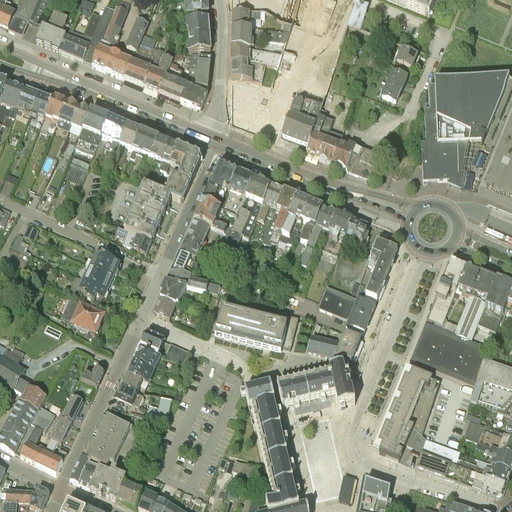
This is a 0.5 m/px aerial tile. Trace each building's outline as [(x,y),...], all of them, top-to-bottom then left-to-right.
[(21,0),(14,17),(15,18),(8,33),(15,36),(22,20),(29,23),(39,0),(21,0)] [(41,31),(41,32),(42,32),(43,29),(42,29),(55,0),(39,0),(29,23),(30,23),(28,26),(29,26),(32,27),(33,25),(39,27),(38,30),(41,31)] [(206,0),(187,2),(187,8),(185,8),(186,17),(208,16),(206,0)] [(385,0),(429,18),(432,10),(434,11),(438,0),(385,0)] [(8,33),(15,18),(14,17),(7,14),(11,6),(2,2),(0,7),(0,29),(6,33),(8,34),(8,33)] [(104,74),(112,77),(121,56),(122,57),(124,52),(116,49),(120,40),(116,38),(126,15),(129,15),(131,8),(119,4),(115,14),(100,50),(100,51),(99,53),(93,69),(103,74),(105,74),(104,74)] [(356,4),(355,4),(351,16),(347,29),(360,33),(368,8),(356,4)] [(84,65),(93,69),(99,53),(100,51),(100,50),(115,14),(106,10),(104,17),(96,35),(93,42),(90,49),(84,65)] [(84,38),(93,42),(96,35),(104,17),(97,14),(96,18),(93,17),(84,38)] [(232,14),(232,32),(258,34),(258,33),(252,33),(252,32),(248,32),(249,23),(261,23),(261,16),(232,14)] [(35,45),(47,50),(61,19),(54,16),(48,31),(43,29),(42,32),(41,32),(35,45)] [(47,50),(60,56),(66,39),(61,37),(68,21),(61,19),(47,50)] [(136,55),(148,27),(137,23),(125,50),(136,55)] [(189,34),(190,40),(209,39),(208,23),(186,26),(187,34),(189,34)] [(284,26),(281,35),(290,37),(293,29),(284,26)] [(69,40),(80,45),(83,37),(72,32),(69,40)] [(232,49),(251,53),(251,43),(258,43),(258,34),(232,32),(232,49)] [(133,65),(150,72),(158,53),(151,50),(155,42),(144,38),(133,65)] [(66,39),(60,56),(84,65),(90,49),(78,44),(66,39)] [(211,54),(209,39),(190,40),(190,47),(188,47),(188,56),(200,55),(211,54)] [(232,49),(231,64),(232,64),(249,65),(266,69),(266,68),(277,71),(279,71),(283,61),(251,53),(232,49)] [(396,64),(411,71),(416,58),(402,52),(396,64)] [(151,93),(158,76),(165,60),(166,57),(158,54),(151,72),(143,90),(151,93)] [(312,67),(313,63),(289,54),(288,59),(312,67)] [(112,77),(125,82),(132,64),(123,60),(124,58),(122,57),(121,56),(112,77)] [(191,58),(189,74),(209,76),(211,61),(200,60),(201,58),(191,58)] [(165,60),(158,76),(166,79),(171,68),(173,63),(165,60)] [(136,87),(143,90),(151,72),(150,72),(133,65),(132,64),(125,82),(132,85),(132,86),(136,87)] [(249,65),(232,64),(231,79),(262,87),(266,69),(249,65)] [(171,68),(166,79),(159,96),(172,102),(181,79),(182,76),(177,75),(178,72),(171,68)] [(197,89),(207,91),(209,76),(189,74),(188,87),(197,89)] [(392,74),(387,87),(401,93),(407,80),(392,74)] [(151,93),(159,96),(166,79),(158,76),(151,93)] [(482,82),(480,82),(434,84),(435,92),(428,92),(429,114),(424,114),(426,146),(421,146),(422,184),(447,183),(447,186),(461,191),(464,175),(469,163),(466,162),(469,145),(481,144),(481,148),(509,81),(490,82),(491,80),(484,77),(482,82)] [(188,81),(181,79),(172,102),(181,105),(187,89),(185,89),(188,81)] [(11,130),(18,112),(26,93),(7,86),(0,103),(0,114),(9,118),(5,127),(11,130)] [(401,93),(387,87),(381,100),(396,106),(401,93)] [(196,93),(187,89),(181,105),(197,112),(197,113),(198,113),(201,112),(202,111),(201,110),(207,97),(207,91),(197,89),(196,93)] [(23,115),(30,118),(39,98),(26,93),(18,112),(24,114),(23,115)] [(283,141),(308,151),(318,119),(319,119),(324,104),(302,97),(299,105),(294,107),(286,128),(285,133),(283,141)] [(44,121),(45,118),(51,103),(39,98),(30,118),(37,121),(37,119),(44,121)] [(51,103),(45,118),(52,122),(53,120),(59,123),(66,104),(53,99),(51,103)] [(71,127),(79,109),(66,104),(59,123),(59,122),(71,127)] [(79,109),(71,127),(83,132),(91,114),(79,109)] [(79,143),(88,146),(97,150),(101,139),(102,140),(109,122),(91,114),(83,132),(79,143)] [(306,158),(319,163),(329,134),(323,132),(327,122),(319,119),(318,119),(308,151),(306,157),(306,158)] [(101,159),(113,164),(128,129),(109,122),(102,140),(108,142),(104,151),(105,151),(101,159)] [(126,151),(133,154),(141,135),(128,129),(113,164),(112,166),(121,170),(126,160),(123,159),(126,152),(126,151)] [(342,140),(329,134),(319,163),(333,168),(341,142),(341,143),(342,140)] [(159,142),(141,135),(133,154),(130,161),(135,163),(138,156),(145,159),(142,166),(148,169),(151,161),(151,162),(159,142)] [(160,175),(167,178),(167,177),(178,150),(159,142),(151,162),(155,163),(154,166),(162,169),(160,175)] [(333,168),(347,174),(352,163),(358,166),(363,153),(349,149),(348,145),(341,143),(341,142),(333,168)] [(167,177),(177,181),(190,187),(200,165),(201,164),(199,159),(198,159),(188,155),(178,150),(167,177)] [(366,182),(369,181),(378,158),(363,152),(363,153),(358,166),(352,163),(347,174),(366,182)] [(213,210),(221,213),(237,175),(222,169),(217,171),(202,205),(213,210)] [(237,175),(221,213),(230,217),(246,179),(237,175)] [(4,182),(15,187),(18,181),(7,176),(4,182)] [(167,177),(167,178),(171,180),(166,192),(164,191),(162,196),(143,188),(139,197),(170,210),(178,214),(182,205),(181,205),(183,204),(191,187),(190,187),(177,181),(167,177)] [(254,182),(246,179),(230,217),(237,221),(238,219),(239,219),(254,182)] [(232,233),(241,237),(263,186),(254,182),(239,219),(238,219),(237,221),(235,226),(232,232),(232,233)] [(271,189),(263,186),(241,237),(242,238),(249,241),(257,222),(271,189)] [(266,219),(273,222),(284,195),(271,189),(257,222),(264,225),(266,219)] [(277,248),(279,243),(297,200),(284,195),(273,222),(262,246),(270,249),(271,245),(277,248)] [(170,210),(139,197),(130,218),(158,230),(165,214),(167,215),(170,210)] [(288,246),(293,248),(310,205),(297,200),(279,243),(288,247),(288,246)] [(211,231),(224,236),(226,231),(224,230),(224,229),(219,227),(216,226),(221,213),(213,210),(202,205),(194,224),(211,231)] [(310,205),(293,248),(294,248),(304,224),(309,226),(302,243),(309,246),(323,211),(310,205)] [(323,211),(309,246),(301,267),(306,269),(319,238),(326,241),(327,242),(337,217),(328,213),(323,211)] [(0,227),(4,230),(11,215),(4,212),(2,216),(0,215),(0,227)] [(346,241),(353,223),(337,217),(327,242),(329,242),(323,254),(337,260),(346,241)] [(158,230),(130,218),(124,233),(152,244),(153,244),(155,236),(158,236),(159,233),(157,231),(158,230)] [(362,227),(353,223),(346,241),(366,249),(369,241),(366,240),(368,235),(366,234),(365,231),(366,229),(366,230),(367,229),(362,227)] [(194,224),(186,242),(203,250),(211,231),(194,224)] [(23,239),(24,239),(34,244),(39,233),(28,228),(23,239)] [(124,233),(118,230),(115,237),(134,245),(132,251),(146,257),(152,244),(124,233)] [(241,237),(232,233),(232,232),(227,230),(226,231),(224,236),(228,238),(228,239),(223,250),(235,255),(242,238),(241,237)] [(23,256),(27,258),(29,259),(30,256),(26,254),(29,247),(22,244),(24,239),(23,239),(19,237),(11,250),(23,256)] [(216,256),(203,250),(186,242),(186,243),(182,254),(180,256),(180,257),(192,261),(196,263),(198,258),(213,264),(216,256)] [(370,262),(390,271),(397,254),(377,246),(370,262)] [(121,268),(97,256),(91,270),(113,280),(113,279),(116,279),(118,276),(116,273),(119,267),(121,268)] [(192,261),(180,257),(171,275),(179,277),(181,274),(185,275),(192,261)] [(375,274),(387,279),(390,271),(370,262),(369,262),(367,269),(376,272),(375,274)] [(439,292),(438,294),(453,300),(466,270),(455,266),(454,266),(454,267),(451,268),(450,268),(449,268),(442,286),(441,286),(439,291),(438,292),(439,292)] [(91,270),(84,284),(106,295),(113,280),(91,270)] [(465,295),(470,297),(479,275),(471,272),(470,273),(466,271),(467,270),(466,270),(453,300),(457,301),(459,294),(465,297),(465,295)] [(167,285),(187,290),(219,298),(219,297),(221,289),(221,288),(191,281),(191,279),(184,277),(185,275),(181,274),(179,277),(171,275),(167,285)] [(372,282),(383,287),(387,279),(375,274),(374,277),(373,276),(370,282),(372,282)] [(488,279),(479,275),(470,297),(457,329),(453,337),(462,341),(488,279)] [(471,344),(477,329),(496,282),(488,279),(462,341),(471,344)] [(106,295),(84,284),(77,281),(69,298),(82,303),(83,300),(100,308),(103,301),(106,301),(108,298),(106,295)] [(247,283),(241,281),(238,288),(244,290),(247,283)] [(377,304),(380,295),(383,287),(372,282),(365,299),(377,304)] [(496,282),(477,329),(486,332),(505,286),(496,282)] [(160,302),(178,309),(187,290),(167,285),(166,286),(167,286),(160,302)] [(356,298),(360,288),(354,286),(350,295),(356,298)] [(511,289),(505,286),(486,332),(496,336),(504,315),(511,296),(511,289)] [(328,316),(330,316),(340,320),(341,316),(343,311),(352,315),(354,311),(357,303),(327,291),(322,303),(327,305),(331,307),(328,316)] [(438,294),(427,321),(442,327),(453,300),(438,294)] [(164,321),(169,323),(176,309),(178,310),(178,309),(160,302),(159,305),(155,315),(155,316),(156,317),(156,318),(161,320),(164,321)] [(89,334),(95,337),(96,335),(98,335),(99,331),(99,329),(103,319),(69,303),(61,321),(72,326),(78,329),(76,332),(88,337),(89,334)] [(357,303),(354,311),(371,318),(374,310),(373,310),(370,309),(371,306),(364,303),(363,306),(357,303)] [(367,326),(371,318),(354,311),(352,315),(343,311),(341,316),(367,326)] [(274,325),(222,312),(215,338),(281,355),(282,350),(290,352),(298,321),(276,316),(274,325)] [(346,330),(359,335),(360,333),(364,334),(363,335),(364,335),(367,326),(341,316),(340,320),(349,324),(346,330)] [(446,324),(443,333),(453,337),(457,329),(446,324)] [(475,390),(483,363),(486,351),(471,344),(462,341),(453,337),(443,333),(425,325),(409,363),(475,390)] [(156,340),(147,336),(146,338),(144,337),(139,348),(141,349),(140,351),(149,355),(156,340)] [(342,342),(341,347),(335,361),(337,362),(337,363),(341,362),(351,366),(360,343),(344,337),(342,342)] [(158,359),(165,344),(156,340),(149,355),(158,359)] [(312,340),(307,354),(335,361),(341,347),(312,340)] [(170,363),(176,349),(171,347),(164,361),(170,363)] [(0,385),(14,393),(18,385),(24,375),(16,370),(25,356),(13,350),(10,355),(4,351),(0,348),(0,385)] [(176,349),(170,363),(177,365),(182,352),(176,349)] [(133,365),(154,374),(160,360),(158,359),(149,355),(140,351),(139,352),(138,351),(136,356),(137,357),(133,365)] [(189,355),(182,352),(177,365),(184,366),(189,355)] [(511,373),(483,363),(475,390),(471,405),(505,418),(508,410),(511,411),(511,373)] [(127,379),(148,388),(154,374),(133,365),(130,372),(129,371),(127,376),(128,377),(127,379)] [(267,511),(307,511),(306,506),(299,508),(277,413),(290,409),(334,397),(337,410),(349,407),(354,406),(348,380),(345,380),(343,370),(284,383),(254,391),(251,392),(246,393),(273,501),(266,503),(267,511)] [(97,391),(104,376),(95,372),(92,378),(85,375),(81,384),(97,391)] [(380,435),(377,443),(379,444),(378,446),(382,448),(379,455),(387,459),(398,463),(399,464),(406,449),(413,431),(422,439),(436,395),(434,395),(434,394),(437,386),(437,385),(437,384),(408,372),(404,382),(402,381),(396,395),(396,398),(397,398),(394,406),(392,405),(387,419),(389,420),(385,428),(384,427),(380,435)] [(127,379),(121,392),(138,396),(141,391),(145,393),(148,388),(127,379)] [(20,386),(18,385),(14,393),(23,399),(20,404),(38,414),(40,411),(46,401),(44,400),(45,398),(41,396),(39,397),(27,390),(20,386)] [(121,392),(117,401),(139,411),(142,404),(136,401),(138,396),(121,392)] [(72,401),(61,423),(71,428),(82,406),(72,401)] [(158,411),(149,409),(146,419),(160,423),(166,425),(172,405),(161,402),(158,411)] [(20,404),(9,425),(26,436),(38,414),(20,404)] [(45,437),(55,420),(40,411),(38,414),(26,436),(23,441),(20,447),(14,457),(20,460),(30,466),(37,469),(44,457),(49,447),(45,445),(39,442),(42,435),(45,437)] [(118,414),(112,411),(112,412),(113,412),(110,419),(109,419),(115,422),(115,421),(118,414),(118,415),(118,414)] [(88,469),(99,474),(91,493),(101,498),(103,493),(111,476),(102,472),(108,460),(112,461),(127,429),(104,418),(95,436),(99,438),(95,445),(92,443),(89,450),(87,449),(82,459),(86,461),(84,464),(89,466),(88,469)] [(61,423),(56,433),(66,438),(71,428),(61,423)] [(464,441),(477,446),(511,458),(511,439),(506,438),(470,424),(464,441)] [(23,441),(26,436),(9,425),(0,440),(0,449),(14,457),(20,447),(23,441)] [(406,449),(421,456),(445,465),(505,488),(510,474),(490,467),(478,462),(476,469),(458,462),(460,456),(425,443),(422,439),(413,431),(406,449)] [(56,433),(51,443),(61,448),(66,438),(56,433)] [(67,456),(59,453),(55,462),(51,460),(56,449),(60,451),(61,448),(51,443),(49,447),(44,457),(37,469),(56,478),(63,466),(67,456)] [(511,458),(477,446),(475,451),(484,455),(484,456),(496,460),(494,465),(491,464),(490,467),(510,474),(511,474),(511,470),(511,458)] [(445,465),(421,456),(416,471),(440,480),(445,465)] [(221,461),(219,470),(224,472),(227,463),(221,461)] [(80,489),(88,469),(89,466),(84,464),(80,462),(70,484),(80,489)] [(226,474),(231,476),(235,465),(230,463),(226,474)] [(232,475),(259,483),(259,481),(262,472),(243,467),(235,465),(232,474),(232,475)] [(505,488),(445,465),(440,480),(444,481),(472,491),(481,495),(482,495),(487,497),(496,500),(497,500),(498,500),(499,500),(500,500),(501,499),(501,498),(502,498),(505,488)] [(88,469),(80,489),(91,493),(99,474),(88,469)] [(111,476),(103,493),(107,494),(105,499),(117,504),(124,487),(127,479),(116,475),(118,472),(113,470),(111,476)] [(389,511),(391,506),(388,504),(392,493),(387,492),(388,487),(363,478),(359,498),(356,511),(389,511)] [(117,504),(134,511),(135,511),(142,494),(141,494),(144,485),(127,479),(124,487),(117,504)] [(0,511),(3,511),(4,509),(9,510),(9,506),(31,508),(33,496),(31,496),(8,495),(12,484),(5,482),(1,494),(0,494),(0,511)] [(31,508),(40,511),(42,511),(49,497),(48,494),(34,488),(31,496),(33,496),(31,508)] [(158,500),(157,500),(146,495),(143,502),(138,511),(152,511),(157,502),(158,500)] [(169,507),(163,504),(157,502),(152,511),(166,511),(170,507),(169,507)]
